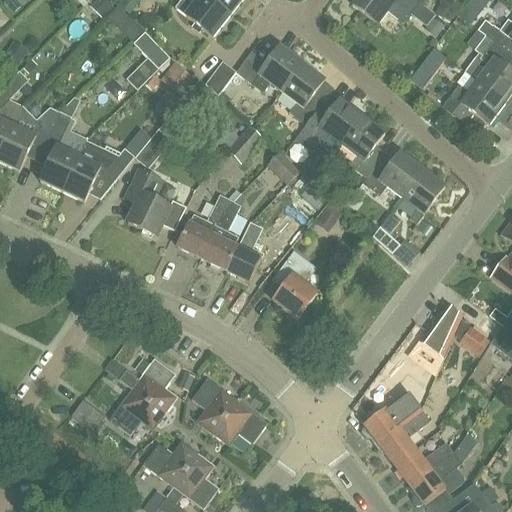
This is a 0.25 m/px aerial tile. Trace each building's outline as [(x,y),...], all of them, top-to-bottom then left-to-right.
[(105,20),(116,8),(107,0),(98,0),(92,8),(105,20)] [(127,0),(124,0),(118,8),(129,16),(136,7),(127,0)] [(214,38),(231,17),(209,0),(199,0),(194,7),(184,0),(183,0),(176,9),(214,38)] [(209,0),(231,17),(243,0),(209,0)] [(357,0),(353,7),(378,26),(388,14),(403,25),(410,16),(419,4),(420,3),(416,0),(357,0)] [(471,0),(459,17),(470,26),(490,0),(471,0)] [(117,9),(107,20),(132,44),(143,33),(117,9)] [(511,25),(506,26),(501,33),(493,28),(487,37),(494,42),(511,56),(511,25)] [(467,46),(479,56),(465,74),(478,83),(506,104),(511,96),(511,73),(507,69),(511,62),(511,56),(494,42),(487,37),(478,31),(467,46)] [(171,60),(146,35),(134,46),(159,71),(171,60)] [(271,86),(281,94),(302,65),(280,49),(268,65),(252,54),(237,73),(237,74),(264,95),(271,86)] [(0,65),(15,75),(22,62),(7,53),(0,64),(0,65)] [(219,98),(237,74),(237,73),(223,63),(206,86),(219,99),(219,98)] [(181,95),(195,80),(177,64),(163,79),(181,95)] [(0,90),(11,73),(0,65),(0,90)] [(325,82),(302,65),(281,94),(297,105),(290,114),(307,127),(319,111),(322,107),(313,99),(325,82)] [(138,93),(147,84),(136,73),(127,81),(138,93)] [(464,75),(477,85),(466,99),(457,92),(444,109),(465,126),(474,114),(490,126),(506,104),(478,83),(465,74),(464,75)] [(415,75),(409,83),(420,91),(425,83),(415,76),(415,75)] [(153,81),(148,87),(154,92),(159,86),(153,81)] [(11,82),(0,93),(0,110),(1,112),(21,92),(11,82)] [(60,114),(72,119),(80,103),(74,100),(60,114)] [(319,111),(307,127),(303,133),(319,145),(326,136),(342,148),(363,119),(341,102),(328,119),(319,111)] [(14,127),(0,156),(0,163),(20,173),(39,135),(48,139),(60,114),(50,109),(36,123),(22,109),(14,127)] [(60,114),(48,139),(61,145),(73,120),(60,114)] [(385,136),(363,119),(342,148),(356,158),(350,167),(367,181),(379,165),(383,160),(373,152),(385,136)] [(0,156),(14,127),(0,120),(0,156)] [(241,166),(264,141),(249,128),(227,153),(241,166)] [(135,160),(151,141),(141,132),(126,151),(135,160)] [(151,141),(135,160),(150,171),(173,143),(159,132),(157,135),(156,134),(151,141)] [(58,147),(47,169),(41,183),(64,194),(81,158),(58,147)] [(118,180),(135,160),(126,151),(108,172),(118,180)] [(267,168),(288,188),(301,174),(280,154),(267,168)] [(389,172),(379,165),(367,181),(363,186),(380,198),(387,189),(402,200),(424,172),(401,155),(389,172)] [(103,169),(81,158),(64,194),(86,204),(103,169)] [(446,189),(424,172),(402,200),(417,211),(410,220),(418,226),(446,189)] [(163,184),(141,173),(128,201),(138,206),(129,225),(157,239),(163,227),(176,233),(188,209),(174,203),(170,210),(154,202),(163,184)] [(328,201),(311,186),(301,197),(319,212),(328,201)] [(179,249),(202,260),(224,216),(235,204),(222,197),(209,224),(195,217),(179,249)] [(235,204),(224,216),(202,260),(228,273),(240,250),(234,247),(239,238),(229,233),(242,207),(240,206),(235,204)] [(329,234),(343,216),(330,206),(316,225),(329,234)] [(269,232),(284,245),(301,226),(286,214),(269,232)] [(391,215),(381,229),(375,238),(394,255),(401,247),(390,237),(400,223),(391,215)] [(240,250),(228,273),(251,284),(265,257),(253,251),(263,231),(252,225),(240,250)] [(511,226),(503,239),(511,245),(511,257),(508,263),(504,260),(491,277),(511,293),(511,226)] [(317,270),(295,253),(273,282),(283,290),(274,302),(298,321),(317,296),(305,286),(317,270)] [(443,361),(462,319),(447,309),(420,344),(443,361)] [(489,317),(511,333),(511,309),(506,318),(494,309),(489,317)] [(460,343),(470,330),(462,324),(454,339),(460,343)] [(511,334),(501,327),(489,344),(511,361),(511,334)] [(139,381),(126,372),(119,382),(131,392),(165,416),(177,400),(166,391),(176,377),(154,361),(139,381)] [(184,375),(178,389),(188,393),(194,379),(184,375)] [(511,389),(511,390),(502,404),(511,410),(511,376),(506,385),(511,389)] [(202,428),(213,436),(238,402),(208,380),(192,401),(205,411),(196,423),(202,428)] [(109,422),(130,437),(141,424),(153,433),(165,416),(131,392),(109,422)] [(367,442),(369,442),(372,440),(378,448),(395,434),(422,414),(408,396),(386,413),(385,412),(364,429),(366,431),(363,434),(362,436),(367,442)] [(268,424),(238,402),(213,436),(229,448),(238,435),(252,445),(268,424)] [(71,418),(93,435),(105,419),(83,403),(72,418),(71,418)] [(430,424),(422,414),(395,434),(378,448),(392,467),(401,460),(403,464),(417,454),(407,441),(430,424)] [(143,467),(173,489),(198,455),(181,442),(172,455),(159,445),(143,467)] [(409,490),(453,457),(445,446),(423,462),(417,454),(403,464),(401,460),(392,467),(395,470),(409,490)] [(209,463),(198,455),(173,489),(203,511),(219,490),(205,480),(214,467),(209,463)] [(445,492),(448,495),(463,484),(463,480),(456,470),(461,467),(453,457),(409,490),(415,497),(412,499),(411,503),(415,508),(419,508),(422,506),(424,509),(445,492)] [(118,495),(126,484),(119,479),(111,490),(118,495)] [(502,511),(498,506),(493,505),(490,508),(474,486),(447,507),(450,511),(502,511)] [(184,511),(167,499),(160,508),(164,511),(184,511)] [(142,511),(156,511),(159,509),(149,502),(142,511)]
